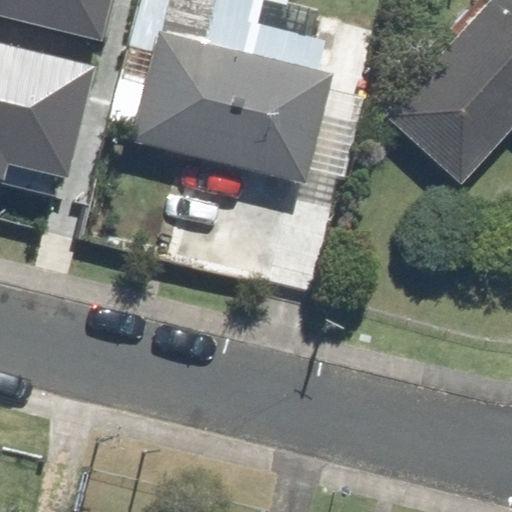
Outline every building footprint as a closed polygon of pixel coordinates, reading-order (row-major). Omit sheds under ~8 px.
[(0,0),(0,20),(83,40),(92,0),(0,0)] [(172,0),(165,30),(209,41),(218,0),(172,0)] [(511,0),(489,0),(444,50),(384,115),(460,185),(511,127),(511,0)] [(155,33),(129,141),(306,182),(331,74),(155,33)] [(0,54),(0,164),(51,176),(75,72),(0,54)] [(311,170),(341,177),(361,96),(331,89),(311,170)]
